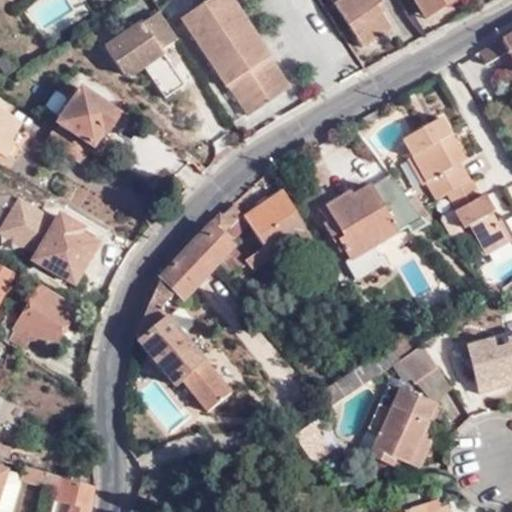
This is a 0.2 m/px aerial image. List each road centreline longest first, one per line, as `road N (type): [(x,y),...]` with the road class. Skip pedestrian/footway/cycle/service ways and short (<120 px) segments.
road 1 (residential): [(112,511),(107,407),(114,352),(133,287),(163,241),(213,187),(283,134),(511,11)]
road 2 (unknown): [(343,102),(279,0)]
